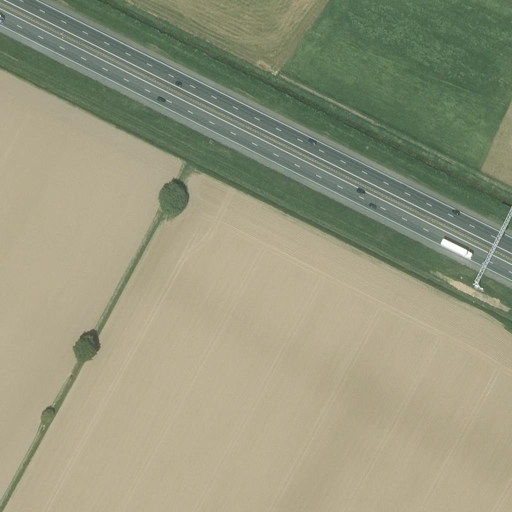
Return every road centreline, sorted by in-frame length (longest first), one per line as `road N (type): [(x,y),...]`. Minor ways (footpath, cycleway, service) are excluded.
road 1 (motorway): [(0,18),(511,273)]
road 2 (motorway): [(511,247),(18,0)]
